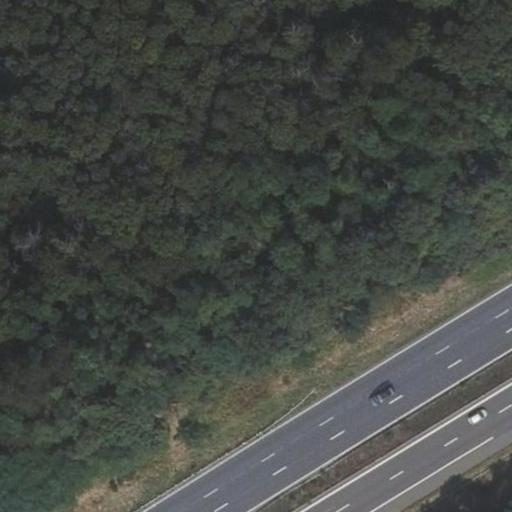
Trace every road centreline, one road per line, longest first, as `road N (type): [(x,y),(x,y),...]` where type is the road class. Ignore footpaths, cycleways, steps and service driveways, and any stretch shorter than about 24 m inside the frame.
road 1 (motorway): [(511,318),(195,511)]
road 2 (motorway): [(335,511),(511,404)]
